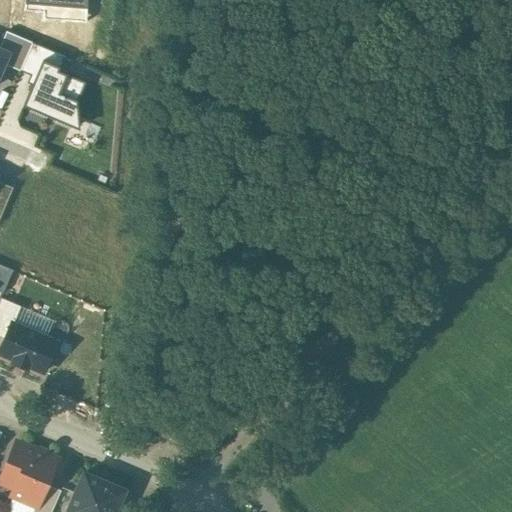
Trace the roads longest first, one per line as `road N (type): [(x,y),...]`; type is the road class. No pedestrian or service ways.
road 1 (unclassified): [(191,492),(511,139)]
road 2 (residential): [(191,492),(0,397)]
